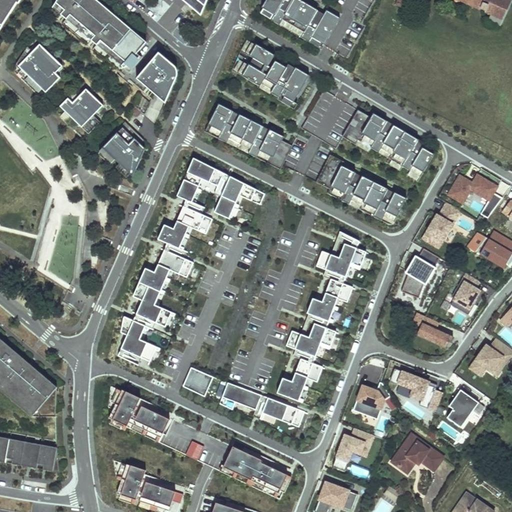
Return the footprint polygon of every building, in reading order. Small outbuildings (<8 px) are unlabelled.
[(0,0),(0,31),(18,3),(20,3),(22,0),(0,0)] [(96,0),(57,0),(50,12),(58,19),(61,15),(66,19),(63,24),(88,45),(91,41),(97,45),(93,49),(121,73),(133,58),(147,42),(96,0)] [(205,7),(197,0),(194,0),(189,6),(201,16),(205,7)] [(284,0),(276,16),(262,8),(259,13),(302,38),(305,33),(282,20),(293,0),(284,0)] [(266,0),(262,8),(276,16),(284,0),(266,0)] [(293,0),(282,20),(305,33),(319,9),(303,0),(293,0)] [(412,0),(399,0),(397,5),(408,10),(412,0)] [(511,2),(506,0),(462,0),(492,14),(489,20),(500,26),(511,2)] [(325,13),(319,9),(305,33),(311,37),(325,13)] [(311,37),(305,33),(302,38),(322,50),(325,45),(340,18),(327,10),(325,13),(311,37)] [(232,70),(238,73),(244,62),(267,76),(275,61),(272,59),(268,67),(245,53),(252,42),(246,39),(232,70)] [(275,55),(252,42),(245,53),(268,67),(272,59),(275,55)] [(63,66),(40,44),(33,52),(29,56),(24,52),(16,64),(46,93),(58,80),(53,76),(63,66)] [(28,47),(24,52),(29,56),(33,52),(28,47)] [(177,77),(177,70),(174,66),(159,53),(137,79),(152,93),(156,88),(168,98),(177,77)] [(138,62),(133,58),(121,73),(126,77),(138,62)] [(287,68),(275,61),(267,76),(262,84),(274,91),(287,68)] [(267,76),(244,62),(238,73),(260,87),(262,84),(267,76)] [(293,72),(287,68),(274,91),(280,94),(293,72)] [(309,76),(296,68),(280,94),(294,102),(309,76)] [(271,95),(274,91),(262,84),(260,87),(259,88),(271,95)] [(156,88),(152,93),(165,103),(168,98),(156,88)] [(103,105),(86,89),(79,97),(73,103),(68,99),(60,107),(89,134),(101,122),(94,115),(103,105)] [(79,97),(74,92),(68,99),(73,103),(79,97)] [(294,102),(280,94),(277,99),(291,107),(294,102)] [(233,111),(219,104),(205,132),(219,139),(233,112),(233,111)] [(373,119),(358,111),(343,137),(356,145),(358,140),(371,148),(379,152),(381,148),(391,154),(389,158),(403,166),(400,171),(407,174),(409,170),(421,177),(434,154),(422,148),(416,158),(410,155),(418,140),(394,125),(393,126),(385,140),(378,136),(387,122),(375,116),(373,119)] [(240,115),(233,112),(219,139),(226,142),(228,138),(240,115)] [(263,126),(240,115),(228,138),(251,150),(263,127),(263,126)] [(393,126),(387,122),(378,136),(385,140),(393,126)] [(123,127),(103,148),(133,177),(145,149),(141,144),(144,141),(131,128),(128,132),(123,127)] [(270,130),(263,127),(251,150),(249,154),(256,158),(270,130)] [(284,137),(270,130),(256,158),(281,170),(283,166),(293,146),(282,141),(284,137)] [(251,150),(228,138),(226,142),(249,154),(251,150)] [(371,148),(358,140),(356,145),(369,152),(371,148)] [(425,144),(418,140),(410,155),(416,158),(422,148),(425,144)] [(391,154),(381,148),(379,152),(389,158),(391,154)] [(344,162),(330,155),(316,182),(316,183),(329,190),(327,194),(341,201),(355,173),(342,167),(344,162)] [(400,171),(403,166),(389,158),(386,163),(400,171)] [(194,162),(188,176),(209,185),(215,171),(194,162)] [(409,170),(407,174),(418,181),(421,177),(409,170)] [(215,171),(209,185),(217,189),(223,175),(215,171)] [(362,177),(355,174),(341,201),(348,205),(349,201),(362,177)] [(461,175),(449,194),(463,202),(471,189),(489,200),(481,213),(488,218),(503,198),(494,192),(498,186),(478,174),(473,183),(461,175)] [(387,190),(362,177),(349,201),(361,207),(359,210),(374,217),(387,190)] [(230,179),(215,214),(229,220),(239,197),(244,185),(230,179)] [(178,198),(192,204),(199,187),(185,181),(178,198)] [(256,191),(244,185),(239,197),(251,202),(252,202),(256,191)] [(394,193),(387,190),(374,217),(380,221),(382,217),(394,193)] [(265,194),(256,191),(252,202),(261,205),(265,194)] [(406,199),(394,193),(382,217),(394,223),(406,199)] [(361,207),(349,201),(348,205),(359,210),(361,207)] [(424,241),(439,250),(461,212),(445,203),(424,241)] [(184,209),(178,224),(188,228),(206,236),(212,221),(184,209)] [(480,215),(478,220),(484,224),(487,219),(480,215)] [(394,223),(382,217),(380,221),(387,224),(393,225),(394,223)] [(167,246),(178,251),(188,228),(178,224),(174,232),(165,228),(158,243),(167,246)] [(511,249),(511,240),(495,230),(481,254),(505,268),(511,255),(511,252),(511,251),(511,249)] [(341,232),(338,241),(341,242),(346,244),(357,248),(360,241),(341,232)] [(341,242),(338,241),(333,254),(336,255),(341,242)] [(323,251),(318,266),(327,269),(347,277),(351,266),(361,270),(367,252),(357,248),(346,244),(341,257),(336,255),(333,254),(323,251)] [(440,257),(425,248),(419,257),(416,256),(410,266),(415,269),(412,273),(410,272),(402,291),(419,297),(426,279),(425,278),(429,268),(433,270),(440,257)] [(165,252),(159,268),(169,272),(187,279),(193,264),(165,252)] [(415,269),(410,266),(406,272),(409,274),(410,272),(412,273),(415,269)] [(148,290),(159,295),(169,272),(159,268),(155,276),(146,272),(139,286),(148,290)] [(347,277),(327,269),(325,277),(332,279),(344,284),(347,277)] [(477,288),(481,281),(466,272),(453,295),(456,297),(452,304),(469,314),(475,304),(473,303),(476,298),(478,299),(482,291),(477,288)] [(315,299),(310,314),(311,315),(330,322),(333,323),(334,320),(331,319),(334,309),(338,311),(339,308),(336,306),(338,299),(348,303),(354,287),(344,284),(332,279),(323,302),(315,299)] [(159,295),(148,290),(136,318),(155,326),(161,313),(153,309),(159,295)] [(511,307),(501,320),(509,327),(511,322),(511,307)] [(454,321),(461,325),(466,315),(459,312),(454,321)] [(311,315),(309,321),(312,323),(317,324),(327,328),(330,322),(311,315)] [(309,321),(303,335),(307,336),(312,323),(309,321)] [(426,323),(420,336),(449,349),(455,336),(426,323)] [(145,329),(134,324),(122,352),(141,360),(146,346),(139,343),(145,329)] [(298,350),(316,357),(321,346),(330,350),(337,332),(327,328),(317,324),(311,338),(307,336),(303,335),(294,332),(289,347),(298,350)] [(46,380),(48,377),(15,350),(11,355),(7,352),(10,349),(5,345),(7,343),(0,336),(0,387),(33,415),(56,389),(46,380)] [(511,354),(511,348),(497,338),(491,347),(487,344),(470,367),(481,375),(487,367),(493,371),(498,364),(503,367),(511,354)] [(15,350),(7,343),(5,345),(10,349),(7,352),(11,355),(15,350)] [(298,350),(296,356),(302,359),(314,363),(316,357),(298,350)] [(284,378),(278,393),(304,403),(305,400),(301,398),(305,389),(308,390),(309,387),(306,386),(309,378),(318,382),(324,367),(314,363),(302,359),(293,382),(284,378)] [(503,367),(498,364),(493,371),(498,375),(503,367)] [(205,397),(213,378),(192,368),(183,387),(205,397)] [(437,386),(395,370),(391,382),(397,385),(394,393),(437,410),(443,393),(435,390),(437,386)] [(48,377),(46,380),(56,389),(58,386),(48,377)] [(363,387),(354,412),(378,421),(386,400),(391,397),(380,383),(377,393),(363,387)] [(261,397),(227,385),(222,400),(255,412),(261,397)] [(109,407),(113,409),(122,391),(111,386),(109,407)] [(463,387),(450,406),(454,409),(451,413),(465,423),(471,414),(469,412),(474,404),(477,406),(481,399),(463,387)] [(140,398),(122,390),(122,391),(113,409),(109,418),(112,419),(127,426),(127,425),(140,398)] [(140,398),(127,425),(131,427),(133,424),(141,406),(164,417),(167,410),(140,398)] [(304,413),(269,401),(264,416),(299,428),(304,413)] [(409,401),(405,406),(419,417),(423,413),(409,401)] [(141,406),(133,424),(161,438),(170,420),(164,417),(141,406)] [(112,419),(109,424),(125,431),(127,426),(112,419)] [(161,438),(133,424),(131,427),(131,428),(159,442),(161,438)] [(351,472),(358,455),(370,459),(379,437),(358,428),(354,437),(348,435),(336,466),(351,472)] [(445,456),(413,433),(393,460),(409,472),(416,461),(422,460),(436,470),(445,456)] [(60,473),(57,448),(0,436),(0,461),(6,463),(7,458),(14,459),(13,464),(37,468),(38,464),(45,465),(44,470),(60,473)] [(186,455),(198,460),(204,447),(192,441),(186,455)] [(242,451),(233,447),(223,467),(279,493),(280,491),(288,475),(282,472),(260,462),(261,460),(242,451)] [(244,447),(242,451),(261,460),(260,462),(282,472),(285,466),(244,447)] [(117,477),(122,479),(127,465),(114,460),(117,477)] [(146,470),(127,464),(127,465),(122,479),(117,494),(120,495),(136,500),(137,496),(145,474),(146,470)] [(221,472),(277,498),(279,493),(223,467),(221,472)] [(172,483),(145,474),(137,496),(141,497),(146,482),(170,490),(172,483)] [(280,491),(285,493),(292,477),(288,475),(280,491)] [(170,490),(146,482),(141,497),(140,501),(169,511),(172,503),(176,492),(170,490)] [(351,511),(358,495),(326,484),(314,511),(328,511),(332,505),(350,511),(351,511)] [(478,498),(468,491),(465,495),(476,503),(478,498)] [(183,494),(176,492),(172,503),(180,505),(183,494)] [(398,499),(388,493),(385,498),(395,504),(398,499)] [(120,495),(119,499),(134,505),(136,500),(120,495)] [(465,495),(453,511),(494,511),(495,510),(478,498),(476,503),(465,495)] [(140,501),(139,506),(156,511),(168,511),(169,511),(140,501)] [(258,511),(227,501),(226,506),(244,511),(258,511)] [(244,511),(226,506),(216,503),(212,511),(244,511)]
